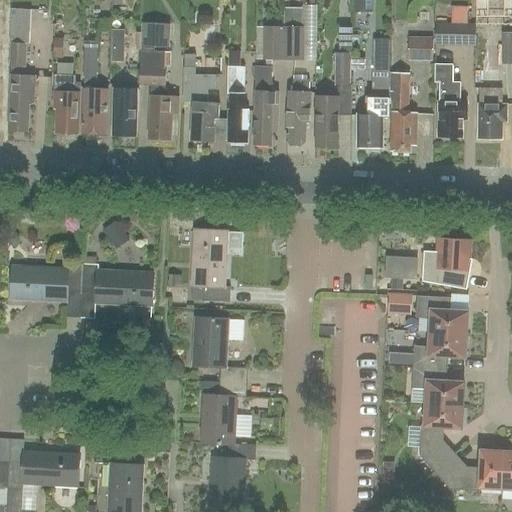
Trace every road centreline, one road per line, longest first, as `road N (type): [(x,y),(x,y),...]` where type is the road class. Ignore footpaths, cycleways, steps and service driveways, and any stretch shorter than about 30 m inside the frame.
road 1 (residential): [(310,511),(310,452),(297,426),(309,180)]
road 2 (residential): [(309,180),(0,161)]
road 3 (residential): [(511,414),(496,413),(501,191)]
road 4 (residential): [(501,191),(309,180)]
